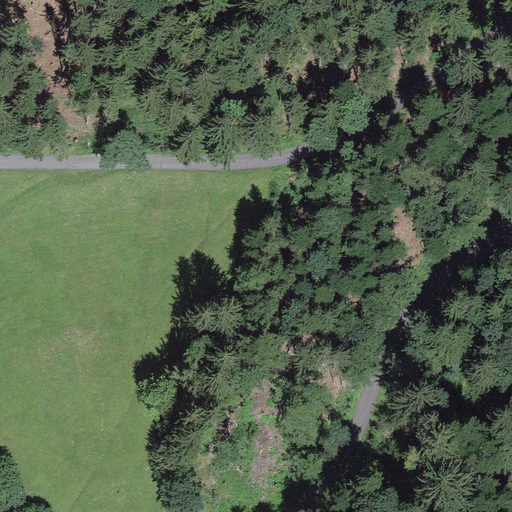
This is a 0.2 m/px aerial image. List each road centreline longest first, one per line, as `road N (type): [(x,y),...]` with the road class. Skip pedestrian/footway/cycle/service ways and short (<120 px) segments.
road 1 (unclassified): [(511,31),(317,153),(265,163),(0,163)]
road 2 (unclassified): [(302,511),(333,479),(357,433),(395,330),(460,258),(511,230)]
